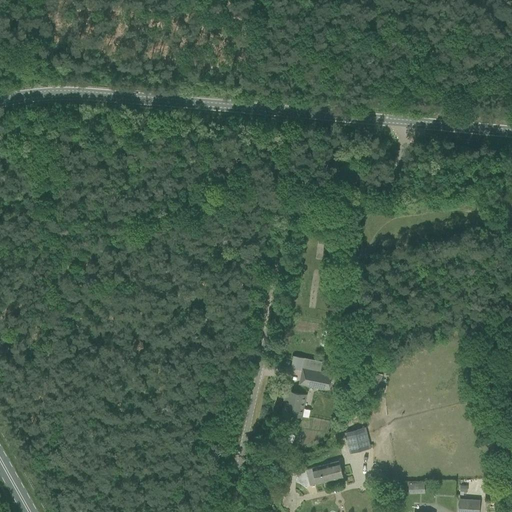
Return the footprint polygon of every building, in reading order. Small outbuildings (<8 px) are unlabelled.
[(291,366),(290,368),(302,370),(299,384),(309,386),(329,390),(332,374),(320,372),(322,361),(293,355),(291,366)] [(366,363),(363,375),(369,377),(366,388),(383,393),(385,388),(379,386),(383,374),(377,373),(380,361),(375,359),(374,359),(374,360),(372,365),(366,363)] [(284,413),(301,416),(305,394),(286,390),(284,400),(287,401),(284,413)] [(345,433),(350,453),(373,447),(372,444),(370,445),(365,427),(345,433)] [(278,462),(278,473),(296,473),(296,462),(278,462)] [(306,470),(310,485),(342,477),(339,462),(306,470)] [(458,511),(479,511),(480,500),(459,499),(458,511)]
